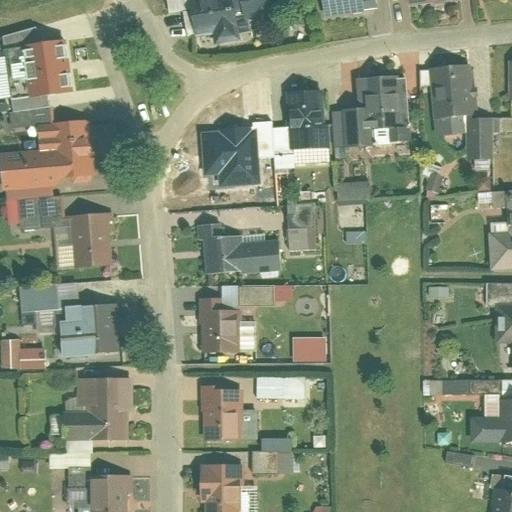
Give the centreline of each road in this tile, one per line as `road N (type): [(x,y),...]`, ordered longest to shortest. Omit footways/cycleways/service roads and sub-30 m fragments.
road 1 (residential): [(166,511),(154,171)]
road 2 (residential): [(203,92),(258,68),(325,54),(511,33)]
road 3 (residential): [(203,92),(182,75),(151,25),(132,14),(114,18),(102,34),(123,107),(154,171)]
